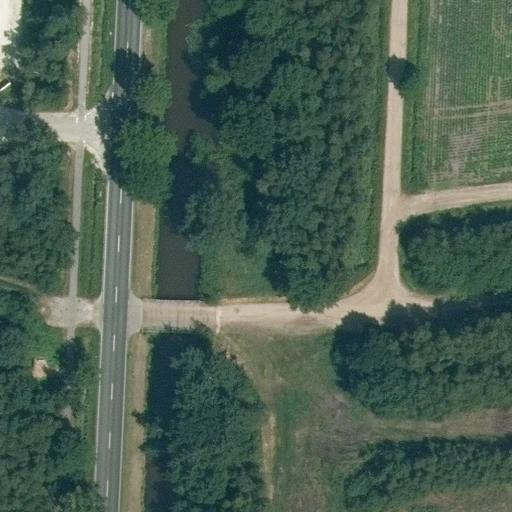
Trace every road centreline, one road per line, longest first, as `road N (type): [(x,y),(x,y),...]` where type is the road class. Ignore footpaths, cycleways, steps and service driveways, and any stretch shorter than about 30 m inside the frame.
road 1 (tertiary): [(105,511),(127,0)]
road 2 (track): [(370,312),(391,244),(398,0)]
road 3 (track): [(370,312),(511,297)]
road 4 (track): [(114,317),(250,317)]
road 5 (track): [(250,317),(370,312)]
